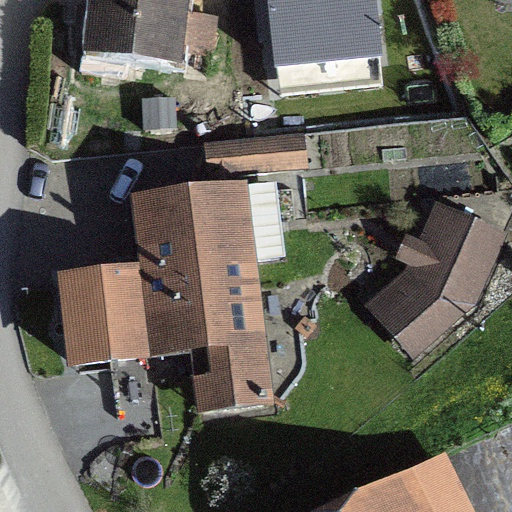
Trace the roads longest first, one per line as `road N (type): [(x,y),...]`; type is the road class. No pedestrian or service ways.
road 1 (residential): [(0,370),(57,511)]
road 2 (residential): [(14,0),(0,131)]
